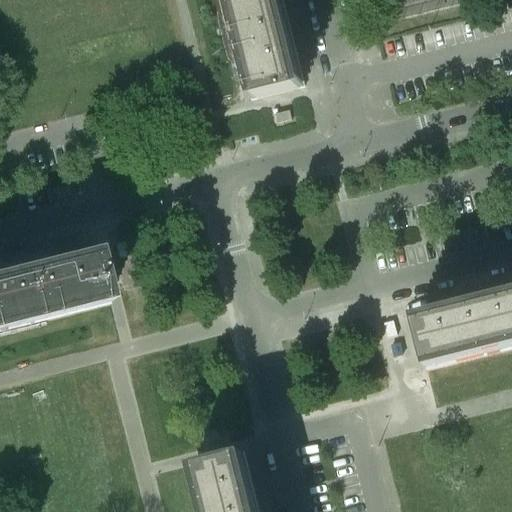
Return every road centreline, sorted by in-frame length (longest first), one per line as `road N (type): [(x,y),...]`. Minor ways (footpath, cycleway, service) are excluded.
road 1 (residential): [(252,321),(511,255)]
road 2 (residential): [(294,511),(252,321)]
road 3 (residential): [(252,321),(218,177)]
road 4 (residential): [(360,143),(324,0)]
